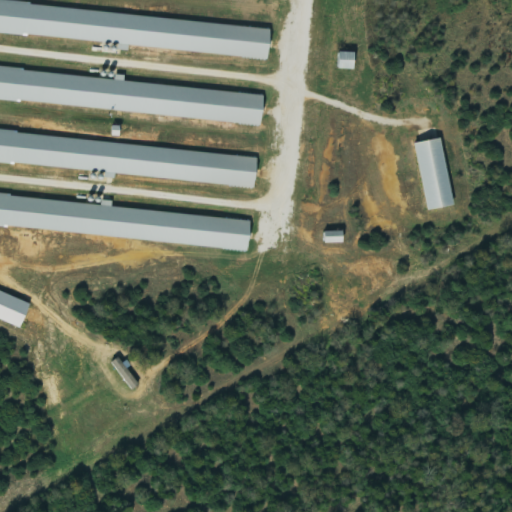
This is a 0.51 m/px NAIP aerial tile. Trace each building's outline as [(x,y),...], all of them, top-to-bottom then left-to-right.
[(0,4),(0,35),(273,58),(276,27),(0,4)] [(343,70),(359,70),(360,53),(343,53),(343,70)] [(0,101),(266,124),(268,95),(128,83),(128,76),(119,75),(119,79),(0,68),(0,101)] [(0,133),(0,164),(259,186),(262,155),(0,133)] [(446,139),(419,144),(431,212),(458,207),(446,139)] [(255,221),(115,209),(116,202),(105,201),(105,205),(0,195),(0,228),(253,250),(255,221)] [(328,244),(348,244),(348,232),(327,233),(328,244)] [(0,318),(25,329),(35,305),(0,290),(0,318)] [(115,364),(136,391),(143,386),(122,358),(115,364)]
